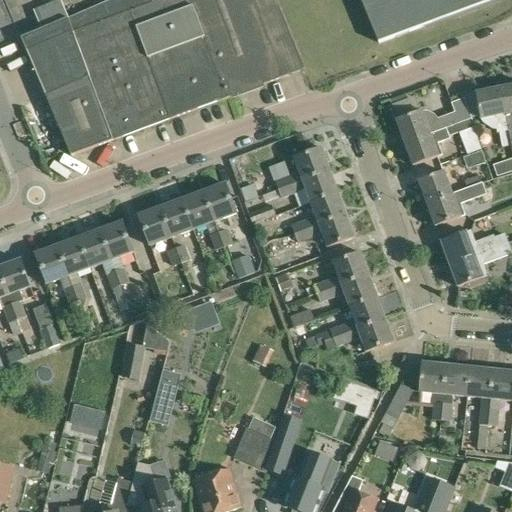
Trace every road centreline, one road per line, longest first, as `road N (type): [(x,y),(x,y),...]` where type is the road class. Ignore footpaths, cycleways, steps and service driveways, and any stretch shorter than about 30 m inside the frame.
road 1 (residential): [(39,205),(349,97)]
road 2 (residential): [(511,335),(431,325),(349,97)]
road 3 (residential): [(349,97),(511,38)]
